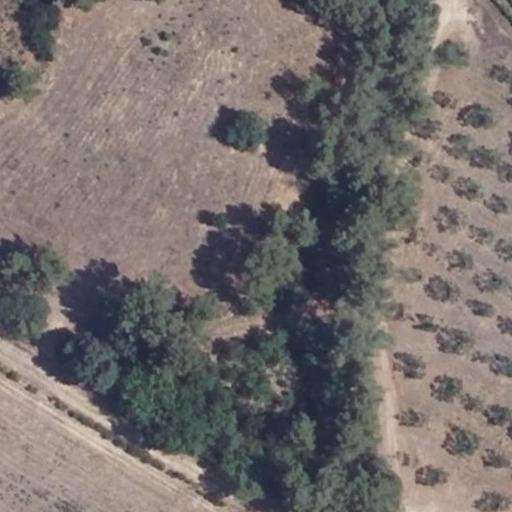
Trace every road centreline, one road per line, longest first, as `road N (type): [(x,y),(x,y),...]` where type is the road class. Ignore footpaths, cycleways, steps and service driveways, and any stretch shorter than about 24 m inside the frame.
road 1 (track): [(443,0),(447,20),(390,294),(393,432),(429,511)]
road 2 (track): [(0,359),(274,511)]
